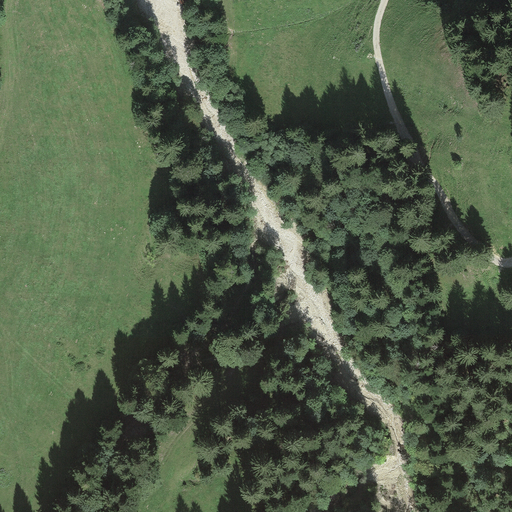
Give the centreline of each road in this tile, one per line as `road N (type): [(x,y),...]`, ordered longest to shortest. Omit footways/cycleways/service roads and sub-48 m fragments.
road 1 (track): [(0,392),(1,171),(22,0)]
road 2 (track): [(384,0),(377,51),(403,132),(464,233),(491,259),(511,261)]
